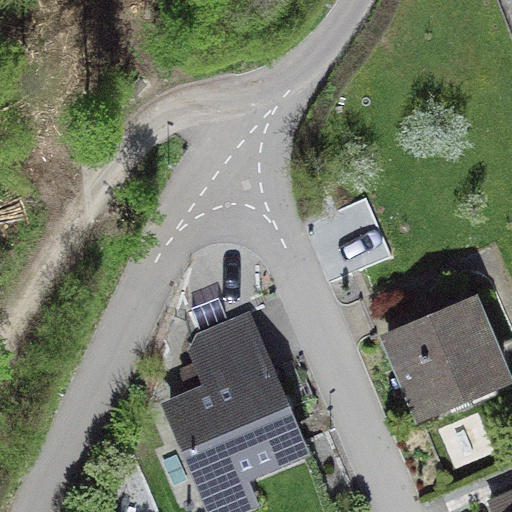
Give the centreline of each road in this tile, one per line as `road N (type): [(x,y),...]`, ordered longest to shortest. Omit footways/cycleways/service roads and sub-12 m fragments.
road 1 (residential): [(230,159),(156,258),(24,511)]
road 2 (residential): [(230,159),(289,249),(400,511)]
road 3 (track): [(0,355),(72,209),(125,138),(181,108),(207,125),(230,159)]
road 4 (residential): [(354,0),(230,159)]
